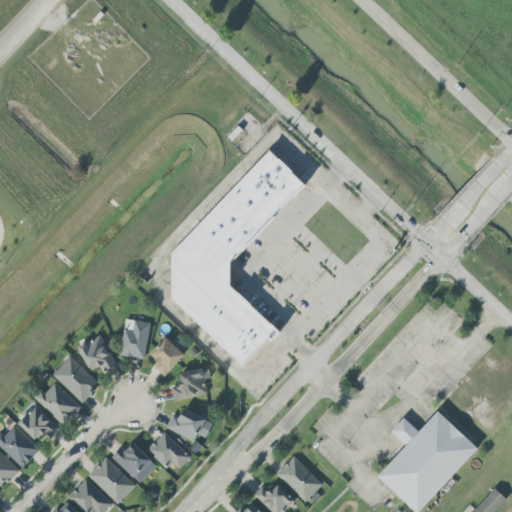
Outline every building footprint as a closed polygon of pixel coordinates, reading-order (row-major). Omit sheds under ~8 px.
[(231,287),(278,331),(244,366),(170,297),(171,256),(268,152),(304,187),(230,266),(231,287)] [(150,324),(125,320),(119,356),(144,360),(150,324)] [(78,347),(90,372),(101,367),(103,372),(115,366),(101,336),(78,347)] [(150,355),(159,363),(155,368),(164,377),(184,356),(166,338),(150,355)] [(99,385),(70,357),(53,375),(81,403),(99,385)] [(178,375),(180,386),(171,388),(174,401),(207,395),(204,380),(210,378),(208,368),(178,375)] [(36,400),(64,426),(81,408),(53,382),(36,400)] [(52,440),(61,426),(31,407),(19,427),(38,439),(42,434),(52,440)] [(166,430),(194,441),(197,435),(206,439),(212,422),(183,410),(180,419),(171,416),(166,430)] [(417,511),(415,511),(377,477),(437,412),(477,449),(417,511)] [(39,452),(15,426),(4,436),(1,433),(0,433),(0,446),(21,469),(39,452)] [(172,463),(179,470),(190,458),(164,433),(147,451),(166,469),(172,463)] [(125,452),(121,448),(111,458),(139,484),(156,466),(133,444),(125,452)] [(0,487),(1,489),(19,470),(0,452),(0,487)] [(323,485),(293,457),(276,475),(306,502),(323,485)] [(118,505),(135,486),(105,458),(88,476),(118,505)] [(104,511),(112,505),(85,479),(69,497),(84,511),(104,511)] [(277,485),(270,492),(263,485),(253,495),(270,511),(283,511),(294,501),(277,485)] [(495,511),(507,500),(494,489),(472,511),(495,511)] [(54,511),(76,511),(65,501),(54,511)]
